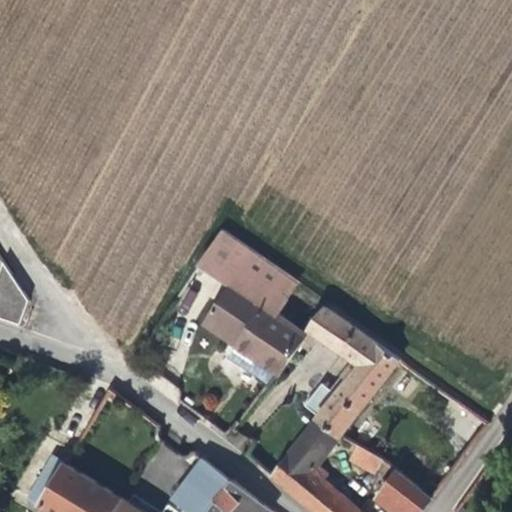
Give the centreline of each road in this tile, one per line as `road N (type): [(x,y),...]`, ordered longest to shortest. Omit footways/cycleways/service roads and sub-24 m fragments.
road 1 (residential): [(293,511),(114,363)]
road 2 (residential): [(114,363),(0,208)]
road 3 (residential): [(443,511),(511,403)]
